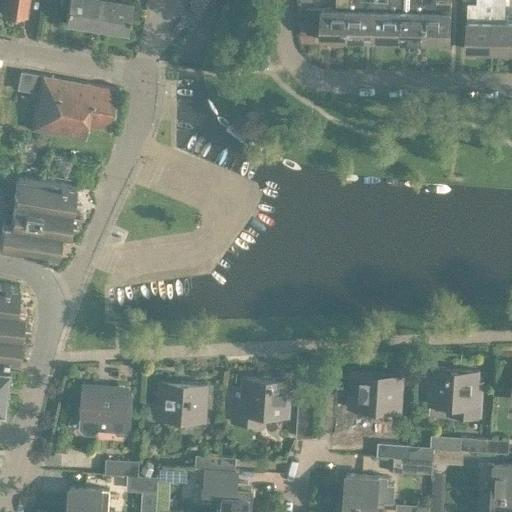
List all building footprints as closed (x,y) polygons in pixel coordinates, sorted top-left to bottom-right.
[(0,8),(24,12),(25,0),(0,0),(0,4),(0,8)] [(65,3),(62,19),(93,24),(97,0),(58,0),(58,2),(65,3)] [(97,0),(93,24),(124,29),(127,13),(134,15),(136,0),(97,0)] [(345,36),(346,0),(335,0),(335,6),(306,5),(305,25),(320,26),(319,35),(332,35),(332,38),(334,39),(343,40),(344,38),(345,36)] [(346,0),(345,36),(347,36),(347,38),(348,40),(357,40),(359,39),(359,36),(371,36),(371,0),(346,0)] [(371,0),(371,36),(384,37),(384,39),(385,41),(394,41),(396,40),(396,37),(397,0),(371,0)] [(421,38),(422,38),(423,0),(411,0),(412,8),(397,8),(396,37),(409,38),(409,40),(410,41),(419,42),(421,40),(421,38)] [(423,0),(422,38),(449,39),(449,0),(423,0)] [(473,0),(466,0),(465,47),(492,48),(492,0),(475,0),(473,0)] [(492,0),(492,48),(511,47),(511,18),(504,18),(504,0),(492,0)] [(108,125),(115,84),(20,68),(17,86),(36,89),(30,126),(84,135),(86,121),(108,125)] [(92,157),(49,150),(45,172),(89,180),(92,157)] [(63,179),(63,178),(57,177),(57,179),(17,172),(9,219),(2,217),(0,229),(0,243),(39,250),(39,251),(44,252),(45,251),(54,252),(57,236),(63,236),(68,234),(71,218),(77,219),(80,203),(77,200),(70,199),(73,181),(63,179)] [(0,353),(5,354),(15,355),(20,319),(11,318),(15,282),(0,280),(0,353)] [(425,364),(423,386),(430,386),(429,400),(448,401),(448,411),(479,413),(481,388),(476,388),(478,368),(425,364)] [(402,371),(351,368),(349,404),(399,408),(402,371)] [(287,413),(290,376),(243,373),(242,382),(233,382),(231,418),(255,420),(255,410),(287,413)] [(154,399),(153,413),(204,416),(207,381),(159,377),(158,399),(154,399)] [(100,382),(82,381),(79,424),(82,428),(91,429),(97,424),(127,427),(130,389),(99,387),(100,382)] [(511,384),(494,383),(493,391),(511,392),(511,389),(511,384)] [(294,432),(311,433),(314,393),(297,392),(294,432)] [(506,449),(507,436),(468,434),(467,447),(506,449)] [(376,452),(393,453),(408,454),(409,442),(377,440),(376,452)] [(411,453),(427,454),(428,444),(412,443),(411,453)] [(432,444),(431,456),(432,458),(460,460),(461,446),(432,444)] [(192,465),(204,466),(237,468),(237,467),(234,467),(234,454),(193,451),(192,465)] [(431,470),(432,458),(431,456),(408,454),(393,453),(392,469),(402,470),(402,468),(431,470)] [(103,469),(136,471),(136,455),(104,454),(103,469)] [(142,460),(139,467),(149,471),(152,464),(152,458),(145,456),(142,460)] [(511,461),(493,461),(491,487),(511,488),(511,461)] [(157,463),(156,474),(157,476),(185,478),(186,464),(157,463)] [(209,509),(228,511),(248,511),(249,511),(251,486),(249,486),(250,483),(247,479),(236,478),(237,468),(204,466),(202,496),(210,496),(209,509)] [(345,471),(343,497),(383,500),(384,486),(392,486),(392,482),(390,478),(388,474),(385,472),(381,470),(377,469),(377,473),(345,471)] [(157,488),(157,476),(156,474),(127,472),(127,486),(157,488)] [(68,483),(66,509),(106,511),(108,486),(68,483)] [(511,511),(511,488),(491,487),(489,511),(511,511)] [(382,511),(383,500),(343,497),(342,511),(382,511)]
